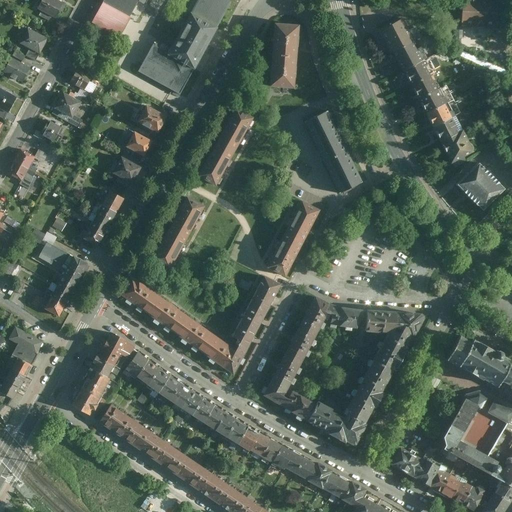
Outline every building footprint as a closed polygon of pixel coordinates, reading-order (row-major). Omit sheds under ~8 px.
[(42,0),(39,8),(42,10),(52,15),(57,17),(65,2),(61,0),(42,0)] [(119,36),(138,0),(100,0),(90,20),(119,36)] [(153,40),(136,70),(178,93),(230,0),(195,0),(168,48),(153,40)] [(460,0),(459,26),(499,28),(500,0),(460,0)] [(52,15),(42,10),(39,14),(49,20),(52,15)] [(378,31),(388,51),(412,39),(401,19),(378,31)] [(272,22),(270,54),(295,55),(297,23),(272,22)] [(49,38),(29,27),(21,42),(30,48),(40,53),(49,38)] [(414,43),(412,39),(388,51),(400,73),(420,62),(410,44),(414,43)] [(30,48),(26,56),(36,61),(40,53),(30,48)] [(15,50),(12,56),(22,62),(26,56),(15,50)] [(270,54),(268,86),(293,87),(295,55),(270,54)] [(22,62),(12,56),(4,71),(24,82),(32,68),(22,62)] [(400,73),(407,87),(428,76),(420,62),(400,73)] [(92,77),(77,69),(69,82),(84,90),(92,77)] [(407,87),(415,101),(435,90),(428,76),(407,87)] [(0,107),(9,112),(18,96),(1,87),(2,85),(0,84),(0,107)] [(415,101),(422,115),(441,105),(445,102),(438,88),(435,90),(415,101)] [(79,101),(60,91),(51,107),(70,118),(79,101)] [(441,105),(422,115),(429,128),(453,116),(462,111),(455,98),(446,102),(449,108),(444,111),(441,105)] [(165,115),(143,103),(134,120),(156,132),(165,115)] [(9,112),(0,107),(0,116),(5,119),(9,112)] [(235,107),(216,142),(234,152),(253,117),(235,107)] [(303,122),(339,194),(362,182),(327,111),(303,122)] [(453,116),(429,128),(437,143),(461,131),(453,116)] [(63,129),(48,121),(41,135),(56,143),(63,129)] [(151,140),(132,131),(124,146),(143,156),(151,140)] [(461,131),(437,143),(448,163),(470,151),(470,149),(470,148),(470,147),(470,145),(469,144),(468,143),(467,142),(466,142),(461,131)] [(216,142),(197,176),(215,186),(234,152),(216,142)] [(6,172),(20,180),(34,157),(19,149),(6,172)] [(140,166),(119,155),(109,173),(117,177),(128,183),(130,184),(140,166)] [(503,189),(477,163),(455,185),(481,211),(503,189)] [(117,177),(113,184),(124,190),(128,183),(117,177)] [(113,184),(109,191),(120,197),(124,190),(113,184)] [(308,187),(285,232),(302,241),(320,208),(316,206),(322,194),(308,187)] [(107,191),(100,204),(115,212),(122,198),(120,197),(109,191),(107,191)] [(185,196),(167,228),(186,238),(203,206),(185,196)] [(100,204),(94,215),(109,223),(115,212),(100,204)] [(94,215),(88,227),(103,234),(109,223),(94,215)] [(82,238),(97,245),(103,234),(88,227),(82,238)] [(167,228),(150,260),(168,270),(186,238),(167,228)] [(44,235),(34,230),(29,238),(39,244),(44,235)] [(285,232),(267,266),(285,275),(302,241),(285,232)] [(66,266),(62,273),(77,282),(87,264),(45,242),(37,257),(51,265),(54,259),(66,266)] [(11,275),(16,266),(11,263),(6,272),(11,275)] [(62,273),(56,285),(71,293),(77,282),(62,273)] [(269,306),(280,285),(262,276),(251,296),(269,306)] [(120,297),(147,316),(159,298),(133,279),(120,297)] [(20,293),(25,284),(20,281),(15,291),(20,293)] [(56,285),(50,295),(65,304),(71,293),(56,285)] [(37,304),(59,316),(65,304),(50,295),(48,299),(43,297),(42,299),(40,298),(37,304)] [(269,306),(251,296),(239,320),(257,329),(269,306)] [(159,298),(147,316),(175,335),(188,318),(159,298)] [(313,298),(299,325),(315,334),(326,314),(330,306),(313,298)] [(339,309),(330,306),(326,314),(332,315),(330,325),(356,329),(360,319),(361,312),(339,309)] [(395,313),(367,311),(366,332),(387,334),(394,329),(395,313)] [(387,334),(386,337),(406,347),(411,338),(413,339),(424,319),(424,318),(423,317),(423,316),(422,315),(421,315),(395,313),(394,329),(387,334)] [(188,318),(175,335),(203,355),(215,337),(188,318)] [(257,329),(239,320),(228,342),(232,344),(230,347),(243,355),(257,329)] [(299,325),(285,353),(301,361),(315,334),(299,325)] [(107,341),(105,345),(127,358),(133,349),(135,347),(127,341),(112,333),(107,342),(107,341)] [(215,337),(203,355),(232,375),(243,355),(230,347),(215,337)] [(386,337),(372,362),(393,373),(406,347),(386,337)] [(511,365),(460,337),(447,360),(500,390),(504,384),(511,388),(511,365)] [(31,365),(36,355),(16,345),(11,355),(31,365)] [(104,347),(99,357),(120,369),(122,365),(127,358),(105,345),(104,346),(104,347)] [(133,349),(127,358),(131,361),(138,352),(133,349)] [(131,361),(126,368),(133,373),(131,376),(135,379),(137,376),(148,360),(147,360),(138,353),(138,352),(131,361)] [(285,353),(270,381),(287,389),(301,361),(285,353)] [(4,367),(9,369),(24,377),(31,365),(11,355),(4,367)] [(92,368),(92,369),(107,377),(110,371),(117,375),(120,369),(99,357),(96,356),(93,361),(95,363),(92,368)] [(148,360),(137,376),(148,384),(159,368),(158,368),(149,361),(149,360),(148,360)] [(384,390),(393,373),(372,362),(364,379),(384,390)] [(85,377),(81,386),(102,397),(107,387),(105,386),(109,378),(107,377),(92,369),(90,368),(86,376),(88,376),(87,378),(85,377)] [(159,368),(148,384),(159,392),(170,376),(169,375),(169,376),(160,369),(159,368)] [(9,369),(2,382),(17,390),(24,377),(9,369)] [(170,376),(159,392),(163,395),(161,398),(168,403),(170,400),(181,383),(180,383),(170,377),(170,376)] [(374,408),(384,390),(364,379),(354,397),(374,408)] [(287,389),(270,381),(262,397),(282,408),(288,398),(283,395),(287,389)] [(0,385),(0,392),(12,399),(17,390),(2,382),(0,385)] [(192,390),(181,383),(170,400),(180,409),(192,390)] [(81,386),(71,403),(73,403),(72,405),(87,413),(90,415),(93,409),(95,409),(102,397),(81,386)] [(203,398),(192,390),(180,409),(192,417),(203,398)] [(479,409),(482,410),(490,396),(480,391),(466,395),(443,436),(445,447),(444,451),(502,484),(511,490),(511,459),(508,460),(506,464),(507,466),(507,467),(505,471),(500,473),(496,471),(500,465),(488,458),(460,443),(479,409)] [(292,392),(288,398),(282,408),(306,422),(315,405),(292,392)] [(363,428),(374,408),(354,397),(346,410),(350,412),(346,420),(363,428)] [(214,405),(203,398),(192,417),(202,424),(214,405)] [(511,408),(495,399),(487,413),(508,424),(511,416),(511,408)] [(337,438),(346,420),(332,412),(333,410),(317,401),(315,405),(306,422),(337,438)] [(111,405),(100,421),(110,428),(109,429),(123,438),(135,421),(111,405)] [(226,413),(214,405),(202,424),(213,431),(226,413)] [(237,420),(226,413),(213,431),(224,439),(237,420)] [(248,427),(237,420),(224,439),(236,446),(248,427)] [(363,428),(346,420),(337,438),(353,447),(363,428)] [(135,421),(123,438),(137,448),(149,431),(135,421)] [(501,435),(508,429),(504,425),(501,427),(498,423),(495,425),(500,430),(490,439),(497,447),(505,441),(501,435)] [(259,433),(248,427),(236,446),(247,453),(249,451),(259,433)] [(149,431),(137,448),(151,458),(163,440),(149,431)] [(271,440),(259,433),(249,451),(260,458),(271,440)] [(163,440),(151,458),(165,467),(177,450),(163,440)] [(281,446),(271,440),(260,458),(271,465),(281,446)] [(294,453),(281,446),(271,465),(284,471),(294,453)] [(177,450),(165,467),(193,486),(205,469),(191,460),(177,450)] [(413,480),(424,461),(401,450),(391,467),(413,480)] [(294,453),(284,471),(294,477),(304,458),(294,453)] [(304,458),(294,477),(307,483),(317,465),(304,458)] [(430,489),(439,473),(441,469),(425,459),(424,461),(413,480),(430,489)] [(317,465),(307,483),(321,491),(330,472),(317,465)] [(205,469),(193,486),(221,506),(233,488),(219,478),(205,469)] [(330,472),(321,491),(342,502),(351,485),(330,472)] [(441,495),(452,476),(445,472),(443,475),(439,473),(430,489),(441,495)] [(452,476),(441,495),(451,500),(460,484),(456,482),(457,479),(452,476)] [(352,483),(351,485),(342,502),(357,509),(362,498),(366,491),(352,483)] [(466,487),(460,484),(451,500),(462,506),(472,488),(467,485),(466,487)] [(511,490),(502,484),(495,494),(509,504),(511,499),(511,490)] [(233,488),(221,506),(230,511),(237,511),(247,498),(233,488)] [(477,490),(472,488),(462,506),(471,511),(473,511),(484,492),(477,489),(477,490)] [(495,494),(483,511),(503,511),(509,504),(495,494)] [(247,498),(237,511),(258,511),(262,508),(247,498)] [(355,511),(368,511),(373,504),(362,498),(357,509),(355,511)]
